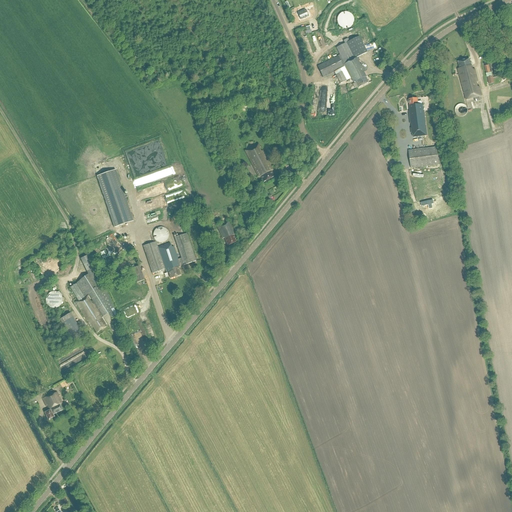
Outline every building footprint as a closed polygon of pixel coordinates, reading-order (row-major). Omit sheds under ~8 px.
[(298,14),(300,19),(308,16),(306,10),(298,14)] [(358,88),(368,83),(365,78),(365,77),(363,72),(365,72),(361,64),(360,64),(359,61),(360,61),(358,57),(367,53),(359,37),(349,41),(348,39),(343,41),(345,44),(336,48),(340,55),(318,66),(323,77),(337,70),(339,73),(335,75),(340,84),(346,80),(347,83),(350,82),(349,79),(351,78),(353,83),(355,82),(358,88)] [(465,100),(474,98),(475,102),(480,101),(479,97),(481,96),(479,87),(478,87),(476,83),(478,82),(474,69),(472,70),(469,59),(458,62),(459,69),(457,69),(465,100)] [(408,111),(410,124),(411,124),(412,128),(410,128),(411,134),(412,134),(413,137),(425,136),(427,136),(424,104),(418,105),(417,98),(408,99),(409,101),(408,101),(408,103),(409,103),(410,111),(408,111)] [(455,108),(455,111),(455,113),(456,114),(456,115),(458,116),(460,117),(462,117),(464,116),(466,115),(467,113),(468,111),(467,109),(466,107),(465,105),(464,105),(463,104),(462,104),(460,104),(459,104),(457,105),(456,106),(455,108)] [(263,183),(274,177),(270,171),(273,170),(268,161),(266,162),(264,158),(266,157),(263,151),(261,152),(259,149),(261,148),(259,144),(245,151),(259,177),(260,177),(263,183)] [(426,149),(409,151),(411,169),(439,165),(437,147),(434,148),(426,149)] [(116,170),(97,177),(114,228),(133,221),(116,170)] [(229,221),(217,226),(221,236),(222,239),(224,238),(227,246),(237,242),(234,236),(235,235),(229,221)] [(153,233),(153,236),(154,238),(155,240),(157,242),(160,243),(162,243),(165,242),(167,240),(168,238),(169,236),(169,234),(168,231),(167,230),(166,228),(164,228),(163,227),(161,227),(158,227),(156,229),(154,231),(153,233)] [(156,242),(143,246),(152,274),(165,270),(177,266),(178,267),(196,261),(189,241),(186,234),(174,238),(177,245),(181,258),(178,259),(174,247),(172,247),(170,243),(158,248),(156,242)] [(71,287),(72,289),(78,300),(74,302),(91,329),(92,327),(96,333),(104,328),(106,327),(104,323),(101,318),(102,317),(102,316),(104,315),(108,313),(111,318),(116,316),(117,315),(110,300),(89,255),(81,259),(88,275),(76,283),(77,284),(71,287)] [(132,268),(137,283),(145,280),(140,266),(132,268)] [(177,266),(165,270),(166,273),(168,273),(170,278),(180,275),(178,267),(177,266)] [(31,271),(26,275),(32,282),(36,278),(31,271)] [(47,295),(46,298),(46,301),(47,304),(49,306),(51,308),(54,308),(58,307),(60,306),(62,303),(62,300),(62,297),(61,295),(59,293),(57,292),(54,292),(52,292),(50,293),(47,295)] [(60,319),(72,341),(83,334),(71,313),(60,319)] [(70,356),(78,356),(75,351),(68,355),(67,355),(67,358),(64,358),(61,360),(61,361),(59,363),(61,365),(65,365),(65,363),(67,363),(67,361),(66,359),(69,359),(71,357),(70,356)] [(67,365),(61,369),(65,373),(70,369),(67,365)] [(42,399),(46,407),(47,406),(48,410),(49,409),(49,411),(44,413),(47,421),(54,417),(53,415),(62,410),(59,404),(62,403),(56,393),(42,399)]
